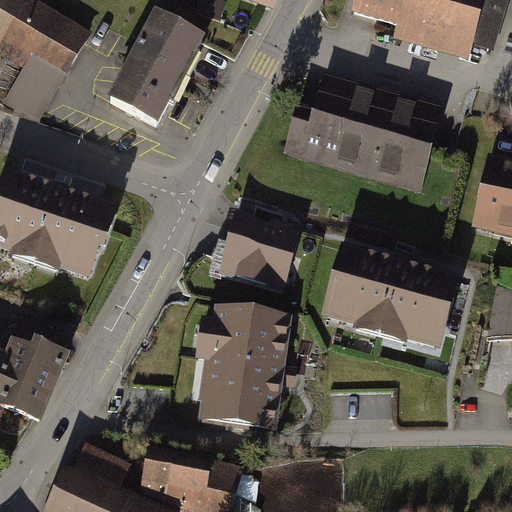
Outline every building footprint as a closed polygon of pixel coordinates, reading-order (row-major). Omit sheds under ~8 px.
[(93,39),(32,0),(3,0),(0,5),(0,55),(26,72),(7,104),(39,124),(93,39)] [(227,8),(205,0),(202,0),(197,15),(221,24),(227,8)] [(223,0),(269,18),(275,21),(279,13),(283,0),(223,0)] [(355,0),(351,17),(398,30),(395,42),(470,63),(474,47),(494,53),(509,0),(355,0)] [(210,50),(159,23),(112,111),(163,138),(175,115),(177,116),(204,67),(201,66),(210,50)] [(445,108),(324,75),(317,104),(300,99),(284,156),(421,193),(445,108)] [(511,164),(489,160),(473,232),(511,240),(511,164)] [(121,206),(6,168),(0,186),(0,248),(11,252),(10,255),(60,272),(61,269),(91,279),(101,248),(106,250),(121,206)] [(236,216),(219,276),(285,295),(302,234),(292,231),(293,227),(272,221),(271,225),(236,216)] [(462,280),(343,247),(322,320),(356,329),(355,333),(408,347),(409,344),(442,353),(462,280)] [(511,289),(497,286),(489,336),(511,335),(511,289)] [(197,363),(208,364),(200,424),(277,434),(283,388),(295,389),(298,369),(288,368),(295,319),(215,308),(213,321),(203,319),(197,363)] [(5,350),(0,347),(0,405),(42,423),(72,352),(48,342),(51,335),(21,323),(15,338),(11,337),(5,350)] [(133,387),(132,416),(173,418),(174,388),(133,387)] [(335,392),(336,417),(398,414),(397,389),(335,392)] [(133,467),(87,446),(75,472),(66,469),(46,511),(175,511),(123,489),(133,467)] [(232,511),(244,468),(149,450),(141,495),(184,511),(232,511)]
